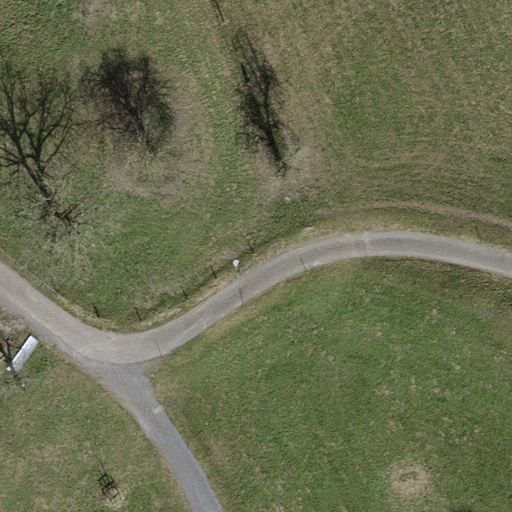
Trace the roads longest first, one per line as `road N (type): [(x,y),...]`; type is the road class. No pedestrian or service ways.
road 1 (track): [(511,265),(413,245),(321,253),(267,275),(187,331),(122,354),(95,351),(0,274)]
road 2 (track): [(95,351),(149,408),(210,511)]
